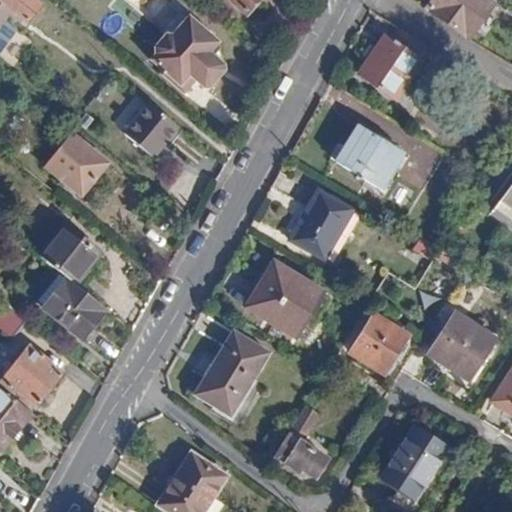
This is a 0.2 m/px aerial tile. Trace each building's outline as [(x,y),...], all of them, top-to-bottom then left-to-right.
[(34,0),(0,0),(0,7),(8,13),(12,7),(25,18),(38,2),(34,0)] [(167,31),(178,8),(161,0),(156,0),(146,20),(167,31)] [(232,0),(247,12),(257,0),(232,0)] [(431,0),(426,9),(466,38),(493,0),(431,0)] [(154,50),(156,55),(151,62),(166,73),(164,77),(185,94),(196,81),(206,89),(218,73),(207,65),(214,55),(220,49),(218,41),(188,16),(172,36),(165,36),(154,50)] [(391,40),(420,60),(421,58),(430,46),(398,28),(391,40)] [(359,74),(395,99),(422,61),(420,60),(391,40),(385,36),(359,74)] [(430,46),(421,58),(431,64),(434,59),(440,63),(445,55),(430,46)] [(207,65),(218,73),(206,89),(211,88),(226,69),(225,64),(214,55),(207,65)] [(0,65),(10,74),(14,68),(0,56),(0,65)] [(219,99),(208,108),(224,125),(235,115),(219,99)] [(123,134),(152,159),(178,128),(148,103),(123,134)] [(336,163),(378,189),(400,154),(358,127),(336,163)] [(73,135),(46,168),(81,196),(108,164),(73,135)] [(0,208),(7,212),(19,186),(5,179),(0,188),(0,208)] [(511,183),(495,206),(511,219),(511,183)] [(319,191),(290,241),(324,261),(354,211),(319,191)] [(64,226),(39,257),(66,278),(73,284),(99,253),(64,226)] [(274,263),(246,308),(297,340),(325,295),(274,263)] [(43,307),(82,338),(105,309),(73,284),(66,278),(43,307)] [(374,314),(352,353),(385,373),(408,335),(374,314)] [(453,314),(428,355),(468,382),(495,341),(453,314)] [(22,316),(10,332),(19,339),(32,324),(22,316)] [(231,332),(194,394),(230,416),(268,355),(231,332)] [(340,350),(336,357),(346,363),(350,356),(340,350)] [(6,386),(15,393),(19,396),(22,393),(31,400),(37,405),(62,374),(60,372),(48,362),(33,351),(6,386)] [(48,362),(60,372),(67,362),(56,352),(48,362)] [(344,373),(367,389),(373,380),(349,365),(344,373)] [(511,372),(493,402),(511,414),(511,372)] [(0,392),(0,450),(29,415),(24,411),(9,400),(0,392)] [(11,397),(26,408),(31,400),(22,393),(19,396),(15,393),(11,397)] [(312,395),(305,407),(311,411),(318,399),(312,395)] [(305,407),(274,455),(298,471),(301,467),(315,477),(327,458),(302,442),(318,415),(311,411),(305,407)] [(413,429),(380,480),(413,502),(447,451),(413,429)] [(192,456),(162,503),(175,511),(208,511),(229,480),(192,456)]
